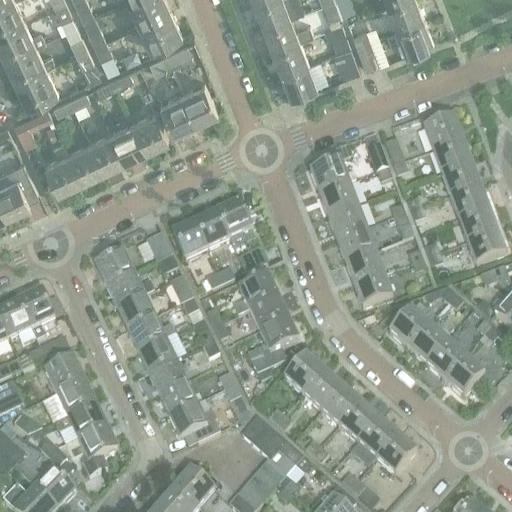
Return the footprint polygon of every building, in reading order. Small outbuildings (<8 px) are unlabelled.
[(0,0),(0,8),(16,1),(18,0),(0,0)] [(49,0),(55,12),(67,6),(63,0),(49,0)] [(80,0),(74,3),(80,16),(85,26),(97,20),(92,11),(87,0),(80,0)] [(166,0),(141,0),(131,5),(141,27),(172,12),(166,0)] [(275,0),(258,7),(266,30),(292,20),(284,0),(275,0)] [(351,0),(343,0),(337,3),(343,19),(346,17),(356,14),(354,8),(351,0)] [(387,0),(391,8),(412,0),(387,0)] [(412,0),(391,8),(399,30),(425,21),(417,0),(412,0)] [(0,8),(0,37),(27,25),(16,1),(0,8)] [(337,3),(324,8),(328,18),(332,30),(332,31),(343,27),(340,19),(343,19),(337,3)] [(61,25),(73,20),(67,6),(55,12),(61,25)] [(172,12),(141,27),(153,51),(184,37),(172,12)] [(266,30),(275,52),(301,43),(301,42),(310,38),(306,29),(297,32),(292,20),(266,30)] [(393,45),(403,41),(408,54),(434,45),(425,21),(399,30),(399,31),(389,35),(393,45)] [(0,37),(0,49),(6,63),(38,48),(38,47),(47,43),(42,34),(33,38),(27,25),(0,37)] [(332,30),(324,33),(328,44),(334,42),(335,45),(338,54),(351,49),(348,40),(343,27),(332,31),(332,30)] [(90,35),(96,48),(107,43),(101,30),(90,35)] [(353,38),(357,47),(370,42),(367,33),(353,38)] [(71,44),(77,57),(88,52),(82,39),(71,44)] [(367,72),(380,67),(370,42),(357,47),(361,56),(367,72)] [(96,48),(102,62),(109,77),(120,71),(114,57),(107,43),(96,48)] [(275,52),(283,75),(310,65),(301,43),(275,52)] [(189,47),(161,59),(167,72),(195,59),(189,47)] [(6,63),(17,85),(48,71),(57,67),(52,58),(44,62),(38,48),(6,63)] [(345,73),(337,76),(340,81),(361,74),(355,59),(351,49),(338,54),(342,64),(345,73)] [(83,71),(95,66),(88,52),(77,57),(83,71)] [(157,77),(167,72),(161,59),(151,64),(157,77)] [(292,98),(318,88),(329,84),(325,73),(314,78),(310,65),(283,75),(292,98)] [(28,109),(56,96),(58,101),(66,98),(63,91),(59,93),(48,71),(17,85),(28,109)] [(114,81),(118,91),(119,90),(124,101),(138,94),(133,84),(135,83),(130,74),(114,81)] [(102,98),(118,91),(114,81),(97,89),(102,98)] [(184,94),(198,123),(220,113),(207,84),(184,94)] [(70,102),(74,111),(91,103),(87,94),(70,102)] [(162,104),(175,133),(198,123),(184,94),(162,104)] [(58,118),(74,111),(70,102),(54,109),(58,118)] [(53,120),(49,112),(32,119),(36,128),(53,120)] [(135,125),(147,152),(169,142),(156,114),(135,125)] [(16,127),(26,149),(38,143),(28,121),(16,127)] [(425,133),(434,156),(464,144),(455,121),(425,133)] [(113,135),(125,162),(147,152),(135,125),(113,135)] [(9,130),(0,134),(0,142),(12,137),(9,130)] [(90,145),(103,172),(125,162),(113,135),(90,145)] [(59,193),(82,182),(69,155),(64,144),(53,149),(59,160),(46,166),(59,193)] [(396,144),(386,148),(395,171),(406,167),(396,144)] [(434,156),(443,179),(473,167),(464,144),(434,156)] [(69,155),(82,182),(103,172),(90,145),(69,155)] [(369,153),(378,176),(388,172),(379,149),(369,153)] [(0,198),(9,217),(31,207),(28,200),(38,195),(24,164),(0,175),(0,198)] [(311,175),(320,199),(350,188),(350,187),(357,184),(354,176),(346,178),(341,164),(311,175)] [(406,167),(395,171),(399,180),(409,176),(406,167)] [(443,179),(451,202),(481,190),(473,167),(443,179)] [(381,186),(392,181),(388,172),(378,176),(381,186)] [(320,199),(328,220),(358,209),(350,188),(320,199)] [(451,202),(460,224),(490,213),(481,190),(451,202)] [(0,220),(9,217),(0,198),(0,220)] [(419,202),(409,206),(412,217),(423,213),(419,202)] [(216,216),(230,244),(243,237),(248,246),(256,242),(252,233),(238,205),(216,216)] [(328,220),(337,244),(367,232),(358,209),(328,220)] [(392,213),(395,221),(406,217),(403,209),(392,213)] [(423,213),(412,217),(416,226),(427,222),(423,213)] [(460,224),(469,247),(499,236),(490,213),(460,224)] [(194,226),(208,254),(230,244),(216,216),(194,226)] [(400,232),(410,228),(406,217),(395,221),(400,232)] [(186,264),(208,254),(194,226),(173,236),(186,264)] [(337,244),(346,267),(376,256),(367,232),(337,244)] [(508,259),(499,236),(469,247),(478,271),(508,259)] [(147,245),(158,267),(172,260),(162,238),(147,245)] [(426,252),(430,262),(440,258),(436,248),(426,252)] [(239,263),(247,278),(267,268),(260,253),(239,263)] [(409,258),(413,268),(424,263),(420,254),(409,258)] [(346,267),(355,291),(385,279),(376,256),(346,267)] [(97,270),(107,291),(134,278),(124,257),(97,270)] [(430,262),(433,271),(444,267),(440,258),(430,262)] [(158,267),(164,278),(178,272),(172,260),(158,267)] [(417,278),(428,273),(424,263),(413,268),(417,278)] [(493,274),(497,285),(509,281),(505,269),(493,274)] [(218,277),(224,288),(236,283),(231,271),(218,277)] [(486,290),(497,285),(493,274),(482,278),(486,290)] [(202,286),(207,296),(213,293),(224,288),(218,277),(207,282),(208,283),(202,286)] [(107,291),(118,313),(145,301),(144,300),(156,294),(151,285),(140,291),(134,278),(107,291)] [(393,302),(385,279),(355,291),(364,313),(393,302)] [(239,294),(245,305),(234,310),(238,319),(249,314),(249,315),(278,301),(268,280),(239,294)] [(184,307),(184,308),(193,303),(182,281),(171,286),(181,308),(184,307)] [(419,301),(420,303),(422,308),(430,305),(431,307),(441,301),(449,308),(456,299),(447,291),(419,301)] [(19,306),(36,342),(36,341),(38,344),(46,340),(42,330),(55,324),(68,318),(59,300),(47,306),(42,295),(19,306)] [(456,299),(449,308),(456,314),(464,305),(456,299)] [(511,332),(511,300),(496,318),(511,332)] [(118,313),(128,334),(155,322),(145,301),(118,313)] [(249,315),(260,336),(288,322),(278,301),(249,315)] [(189,319),(198,315),(193,303),(184,308),(189,319)] [(0,315),(0,324),(10,346),(20,341),(23,347),(36,342),(19,306),(0,315)] [(209,317),(215,331),(223,327),(216,313),(209,317)] [(391,337),(410,353),(431,329),(412,313),(391,337)] [(128,334),(139,356),(166,344),(165,343),(177,338),(172,328),(161,333),(155,322),(128,334)] [(266,349),(249,357),(262,385),(273,380),(269,373),(287,364),(282,352),(299,344),(288,322),(260,336),(266,349)] [(0,350),(10,346),(0,324),(0,350)] [(194,329),(199,339),(199,340),(204,351),(215,345),(205,324),(194,329)] [(478,333),(485,339),(493,330),(486,324),(478,333)] [(215,331),(221,344),(229,341),(223,327),(215,331)] [(431,329),(410,353),(428,369),(449,345),(431,329)] [(488,352),(493,347),(501,338),(493,330),(485,339),(485,340),(480,345),(488,352)] [(41,352),(47,364),(58,359),(71,353),(65,341),(41,352)] [(139,356),(150,378),(176,365),(166,344),(139,356)] [(210,362),(219,358),(221,357),(215,345),(204,351),(210,362)] [(449,345),(428,369),(446,385),(467,361),(467,360),(473,354),(463,345),(457,352),(449,345)] [(37,373),(35,369),(47,364),(41,352),(18,362),(23,373),(28,370),(31,376),(37,373)] [(285,383),(304,399),(325,375),(306,358),(285,383)] [(467,361),(446,385),(465,402),(486,378),(467,361)] [(74,363),(46,376),(57,399),(85,386),(74,363)] [(150,378),(160,399),(186,386),(176,365),(150,378)] [(0,370),(0,383),(1,385),(11,380),(13,379),(7,367),(0,370)] [(325,375),(304,399),(323,415),(343,391),(325,375)] [(229,378),(220,383),(226,394),(236,389),(231,378),(229,378)] [(13,386),(0,392),(0,405),(19,397),(13,386)] [(85,386),(57,399),(68,421),(96,408),(85,386)] [(160,399),(170,421),(197,408),(186,386),(160,399)] [(236,389),(226,394),(231,405),(233,410),(243,406),(244,405),(236,389)] [(343,391),(323,415),(341,431),(362,406),(343,391)] [(19,397),(0,405),(0,419),(24,409),(19,397)] [(362,406),(341,431),(359,447),(380,422),(362,406)] [(59,425),(56,427),(60,436),(64,435),(73,431),(79,443),(106,430),(96,408),(68,421),(59,425)] [(181,443),(184,442),(193,437),(198,447),(220,437),(210,417),(203,421),(197,408),(170,421),(181,443)] [(278,414),(271,422),(278,429),(286,420),(278,414)] [(14,427),(28,438),(34,431),(19,420),(14,427)] [(286,420),(278,429),(286,435),(293,427),(286,420)] [(259,421),(243,439),(252,447),(268,429),(259,421)] [(380,422),(359,447),(378,462),(399,438),(380,422)] [(0,451),(17,467),(25,459),(10,445),(17,438),(7,429),(1,436),(0,435),(0,451)] [(268,429),(252,447),(261,455),(277,436),(268,429)] [(79,444),(67,449),(72,459),(84,453),(89,465),(83,468),(89,481),(107,472),(102,461),(117,453),(106,430),(79,443),(79,444)] [(277,436),(261,455),(270,462),(278,453),(297,469),(304,460),(286,444),(277,436)] [(399,438),(378,462),(397,479),(418,455),(399,438)] [(41,454),(50,462),(58,453),(49,445),(41,454)] [(314,446),(307,454),(315,461),(322,453),(314,446)] [(0,468),(9,477),(17,467),(0,451),(0,468)] [(75,472),(66,464),(67,462),(58,453),(50,462),(68,479),(75,472)] [(270,462),(263,470),(282,487),(288,480),(288,479),(297,469),(278,453),(270,462)] [(322,453),(315,461),(322,467),(329,459),(322,453)] [(17,473),(36,493),(56,511),(60,511),(77,495),(55,474),(46,483),(26,464),(17,473)] [(263,470),(255,480),(274,496),(280,488),(282,487),(263,470)] [(176,492),(198,511),(201,511),(217,494),(192,473),(176,492)] [(351,478),(344,486),(352,493),(359,484),(351,478)] [(255,480),(246,490),(265,506),(274,496),(255,480)] [(288,480),(282,487),(295,498),(300,491),(292,484),(288,480)] [(359,484),(352,493),(359,499),(366,491),(359,484)] [(285,492),(279,499),(287,506),(295,498),(282,487),(280,488),(285,492)] [(327,495),(311,511),(351,511),(357,505),(338,489),(330,498),(327,495)] [(13,511),(56,511),(36,493),(29,500),(19,490),(5,504),(13,511)] [(239,498),(254,511),(259,511),(265,506),(246,490),(239,498)] [(366,491),(359,499),(373,511),(381,504),(366,491)] [(160,510),(161,511),(198,511),(176,492),(160,510)] [(254,511),(239,498),(231,507),(236,511),(254,511)]
